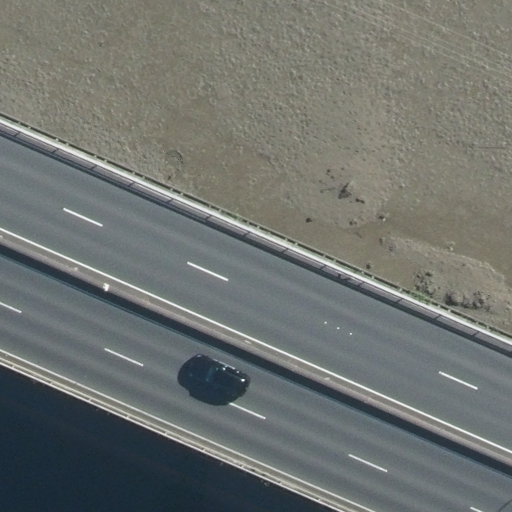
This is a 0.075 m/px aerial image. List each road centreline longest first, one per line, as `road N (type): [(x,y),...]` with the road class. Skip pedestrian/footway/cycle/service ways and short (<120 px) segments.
road 1 (primary): [(0,173),(511,397)]
road 2 (primary): [(487,511),(0,299)]
